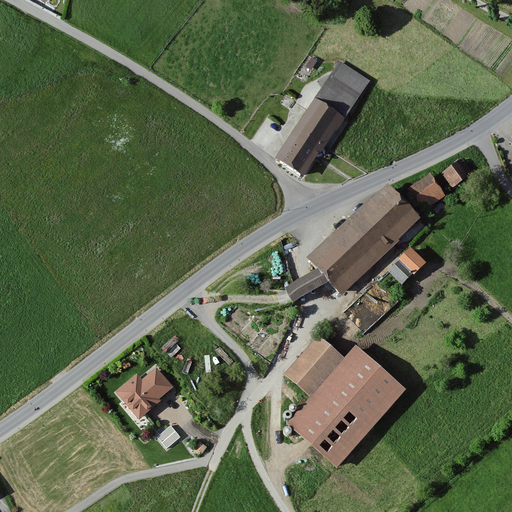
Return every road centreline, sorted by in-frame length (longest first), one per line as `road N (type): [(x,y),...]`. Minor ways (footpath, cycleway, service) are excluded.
road 1 (tertiary): [(511,104),(451,143),(263,233),(0,431)]
road 2 (track): [(290,511),(276,464),(274,377),(304,305),(306,210)]
road 3 (residential): [(274,377),(212,460),(119,480),(71,511)]
